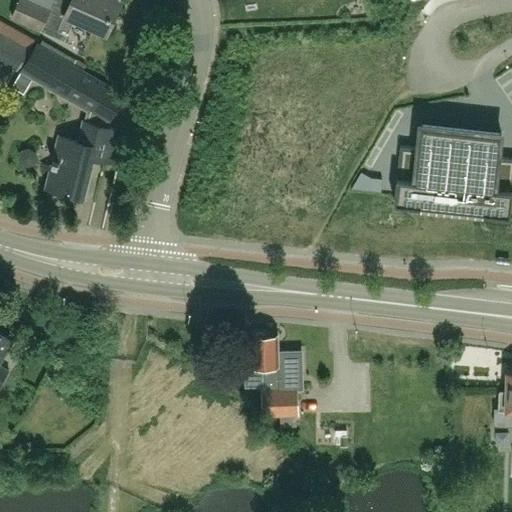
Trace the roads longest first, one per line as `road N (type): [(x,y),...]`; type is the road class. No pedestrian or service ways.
road 1 (tertiary): [(511,317),(142,275)]
road 2 (residential): [(142,275),(194,65),(193,0)]
road 3 (unclassified): [(511,2),(451,16),(436,35),(444,64),(458,70),(511,46)]
road 4 (tertiary): [(142,275),(0,246)]
